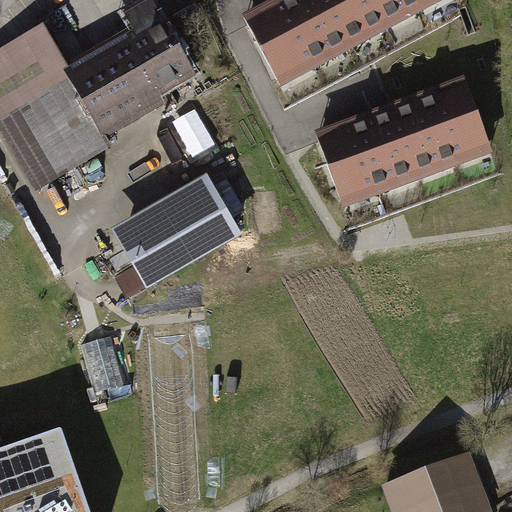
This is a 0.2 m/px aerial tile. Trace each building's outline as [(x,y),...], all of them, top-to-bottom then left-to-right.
[(431,0),(282,0),(249,17),(281,78),(431,0)] [(70,78),(46,36),(0,60),(0,132),(38,201),(113,160),(108,150),(200,89),(150,8),(129,23),(135,36),(70,78)] [(425,98),(320,136),(344,199),(488,146),(462,75),(422,90),(425,98)] [(208,187),(114,243),(151,305),(245,249),(208,187)] [(193,323),(154,325),(163,509),(202,507),(193,323)] [(80,511),(56,444),(0,462),(0,511),(80,511)] [(469,454),(382,487),(390,511),(490,511),(491,511),(469,454)]
